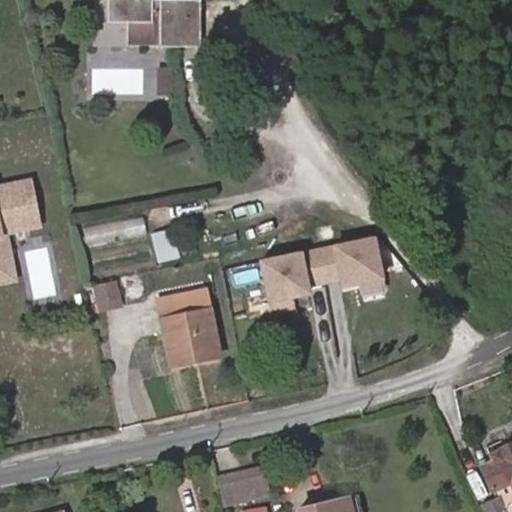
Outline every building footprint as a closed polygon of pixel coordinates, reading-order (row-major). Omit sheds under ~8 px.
[(105,0),(105,23),(148,22),(148,10),(157,9),(158,45),(198,45),(195,0),(105,0)] [(173,95),(173,70),(162,70),(162,95),(173,95)] [(0,265),(4,265),(0,243),(0,227),(3,227),(37,220),(29,183),(0,188),(0,265)] [(0,282),(14,279),(10,264),(4,232),(38,225),(37,220),(3,227),(0,227),(0,243),(4,265),(0,265),(0,282)] [(91,239),(131,232),(129,220),(89,227),(91,239)] [(373,234),(254,253),(264,311),(295,306),(293,290),(359,279),(361,291),(381,288),(373,234)] [(121,306),(114,282),(94,287),(100,311),(121,306)] [(218,357),(204,290),(157,301),(171,367),(218,357)] [(511,481),(511,434),(495,442),(498,449),(490,454),(492,458),(480,464),(491,489),(511,480),(511,481)] [(269,493),(263,467),(219,478),(225,504),(269,493)] [(350,511),(346,497),(301,510),(301,511),(350,511)]
